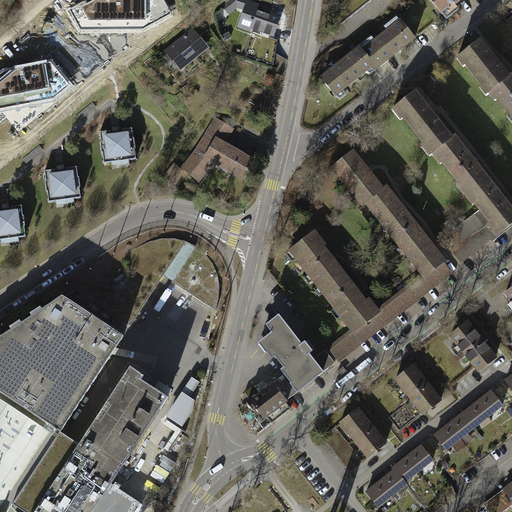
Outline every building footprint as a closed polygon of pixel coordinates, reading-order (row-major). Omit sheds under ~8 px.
[(89,0),(75,8),(85,27),(144,27),(170,12),(163,0),(89,0)] [(244,9),(238,28),(253,32),(253,30),(275,36),(281,16),(276,15),(273,14),(275,8),(248,0),(230,0),(223,6),(230,14),(238,8),(244,9)] [(427,0),(421,5),(438,27),(456,12),(471,0),(427,0)] [(511,19),(493,35),(511,57),(511,19)] [(400,22),(324,83),(341,105),(360,89),(395,60),(417,43),(400,22)] [(193,28),(164,51),(180,71),(202,53),(209,48),(193,28)] [(484,41),(459,60),(511,126),(511,76),(506,70),(484,41)] [(3,72),(0,74),(0,106),(53,96),(69,85),(51,64),(3,72)] [(419,91),(395,110),(474,208),(439,237),(460,263),(511,221),(511,205),(507,199),(481,166),(452,131),(419,91)] [(214,165),(245,184),(259,160),(228,142),(231,136),(235,130),(215,118),(185,171),(204,182),(214,165)] [(127,135),(113,137),(116,162),(143,159),(140,134),(127,135)] [(356,151),(335,169),(421,273),(377,310),(367,299),(335,260),(314,235),(291,254),(352,328),(327,348),(339,363),(453,269),(431,242),(397,200),(375,174),(356,151)] [(74,174),(60,176),(64,201),(91,197),(87,172),(74,174)] [(18,213),(4,216),(8,240),(35,235),(31,211),(18,213)] [(141,232),(75,278),(132,321),(189,232),(141,232)] [(168,275),(176,279),(197,245),(189,240),(168,275)] [(205,242),(183,278),(227,307),(230,273),(222,254),(205,242)] [(0,386),(60,425),(125,328),(64,290),(0,332),(0,386)] [(198,292),(179,317),(210,335),(226,308),(198,292)] [(271,379),(288,401),(300,393),(324,374),(305,349),(281,317),(268,327),(273,334),(261,344),(280,369),(270,377),(271,379)] [(178,320),(151,358),(182,377),(208,337),(178,320)] [(473,323),(453,341),(483,373),(503,356),(473,323)] [(130,367),(35,511),(92,511),(168,397),(141,379),(143,376),(130,367)] [(450,403),(421,367),(401,383),(430,419),(450,403)] [(182,392),(190,397),(199,382),(192,377),(182,392)] [(271,379),(246,398),(266,426),(292,406),(288,401),(271,379)] [(0,511),(4,511),(59,427),(0,389),(0,511)] [(166,416),(183,426),(192,412),(195,400),(190,397),(182,392),(166,416)] [(492,392),(478,403),(489,417),(503,406),(492,392)] [(478,403),(464,413),(476,427),(489,417),(478,403)] [(394,446),(363,410),(345,426),(376,462),(394,446)] [(464,413),(450,424),(462,438),(476,427),(464,413)] [(176,431),(165,447),(169,450),(183,429),(168,419),(165,423),(176,431)] [(447,450),(462,438),(450,424),(436,435),(447,450)] [(351,471),(365,462),(342,429),(329,438),(351,471)] [(134,474),(142,480),(163,450),(154,444),(134,474)] [(422,446),(408,457),(419,471),(433,460),(422,446)] [(406,482),(419,471),(408,457),(395,468),(406,482)] [(407,484),(406,482),(395,468),(394,469),(395,471),(382,481),(393,495),(407,484)] [(379,507),(393,495),(382,481),(368,493),(379,507)] [(511,511),(511,500),(506,494),(490,508),(493,511),(511,511)]
